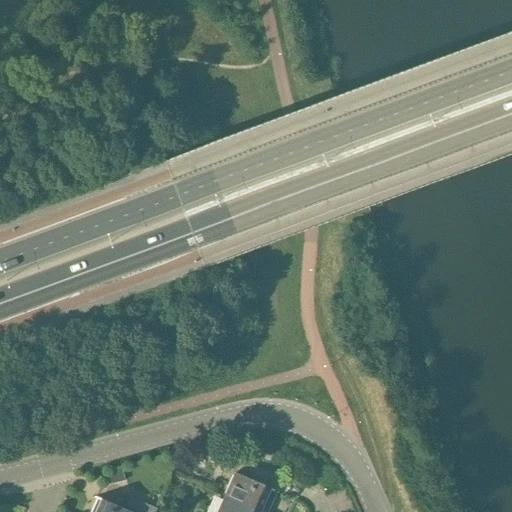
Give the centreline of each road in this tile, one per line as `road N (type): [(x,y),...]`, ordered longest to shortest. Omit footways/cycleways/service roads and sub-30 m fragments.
road 1 (secondary): [(511,76),(0,265)]
road 2 (secondary): [(0,305),(511,117)]
road 3 (residential): [(376,511),(328,438),(267,411),(42,468)]
